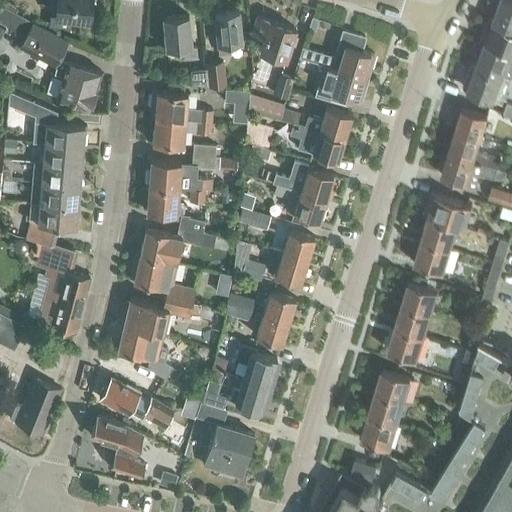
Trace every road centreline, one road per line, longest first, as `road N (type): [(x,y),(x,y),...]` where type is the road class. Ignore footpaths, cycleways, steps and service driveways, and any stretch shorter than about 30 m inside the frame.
road 1 (residential): [(287,511),(366,236),(444,21)]
road 2 (residential): [(47,499),(85,376),(113,234),(138,0)]
